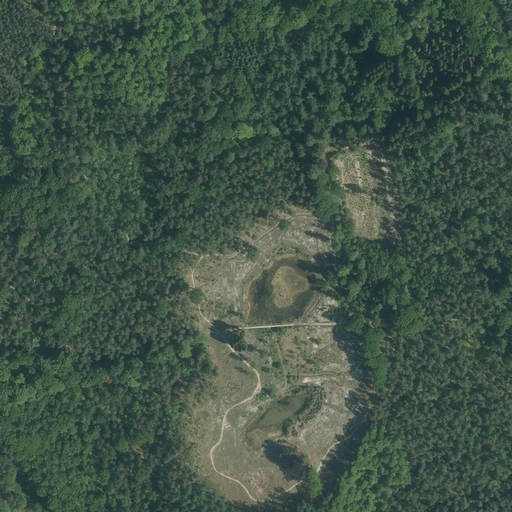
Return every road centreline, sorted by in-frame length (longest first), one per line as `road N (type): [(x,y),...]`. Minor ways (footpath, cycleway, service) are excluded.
road 1 (track): [(0,400),(72,511)]
road 2 (unclassified): [(144,0),(202,32),(255,0)]
